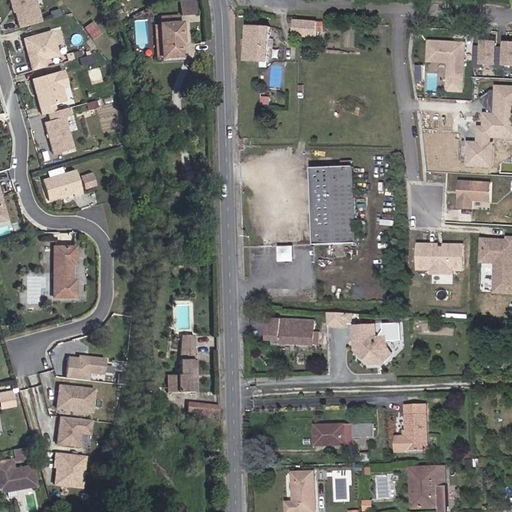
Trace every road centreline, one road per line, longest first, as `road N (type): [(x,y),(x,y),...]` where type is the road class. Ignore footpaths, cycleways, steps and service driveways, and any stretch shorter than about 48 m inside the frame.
road 1 (tertiary): [(235,511),(219,0)]
road 2 (residential): [(0,61),(34,213),(90,227),(106,254),(106,298),(93,323),(41,339),(29,355)]
road 3 (residential): [(260,0),(511,16)]
road 4 (unknown): [(406,9),(417,164),(426,192),(443,204)]
road 5 (unknown): [(232,382),(411,378)]
